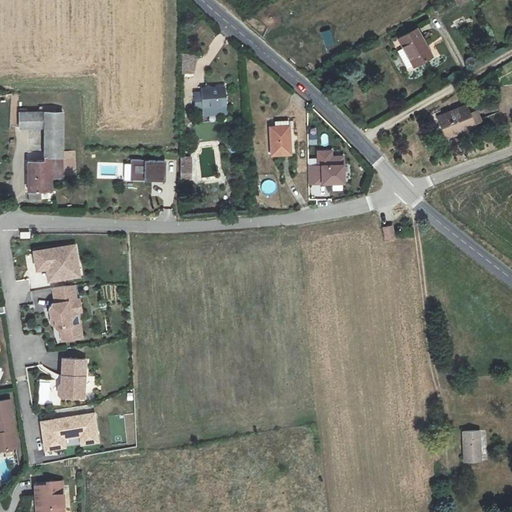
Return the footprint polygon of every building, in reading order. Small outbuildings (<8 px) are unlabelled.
[(446,19),(450,26),(470,17),(467,9),(446,19)] [(417,27),(399,37),(414,64),(432,54),(417,27)] [(330,29),(320,32),(326,53),(336,50),(330,29)] [(177,48),(177,68),(190,68),(189,47),(177,48)] [(190,87),(192,105),(200,104),(199,102),(222,100),(221,81),(197,83),(198,86),(190,87)] [(466,132),(476,128),(467,106),(438,116),(445,136),(464,129),(466,132)] [(28,161),(28,200),(41,200),(40,193),(50,192),(51,177),(76,177),(76,152),(64,152),(64,112),(57,112),(57,107),(40,107),(40,113),(20,113),(20,128),(44,128),(44,161),(28,161)] [(471,112),(476,125),(482,123),(477,110),(471,112)] [(272,158),(292,157),(291,126),(269,128),(272,158)] [(180,150),(180,172),(192,172),(190,149),(180,150)] [(333,150),(316,150),(316,165),(309,166),(310,185),(321,185),(321,187),(345,186),(345,166),(344,155),(333,156),(333,150)] [(165,182),(165,161),(129,161),(129,181),(165,182)] [(384,241),(395,239),(394,227),(383,228),(384,241)] [(76,245),(34,252),(37,271),(47,269),(49,282),(74,278),(72,265),(79,264),(76,245)] [(75,285),(52,289),(55,304),(52,304),(49,309),(51,325),(61,332),(62,343),(84,339),(80,315),(83,314),(80,300),(77,300),(75,285)] [(86,360),(63,360),(62,385),(59,387),(59,395),(62,398),(84,399),(86,360)] [(10,401),(0,401),(0,451),(17,449),(10,401)] [(50,421),(41,422),(45,450),(65,447),(63,438),(80,436),(82,446),(99,443),(95,414),(55,420),(55,422),(50,423),(50,421)] [(479,431),(462,432),(464,462),(480,461),(479,431)] [(63,511),(62,482),(49,483),(50,486),(37,487),(37,511),(63,511)]
